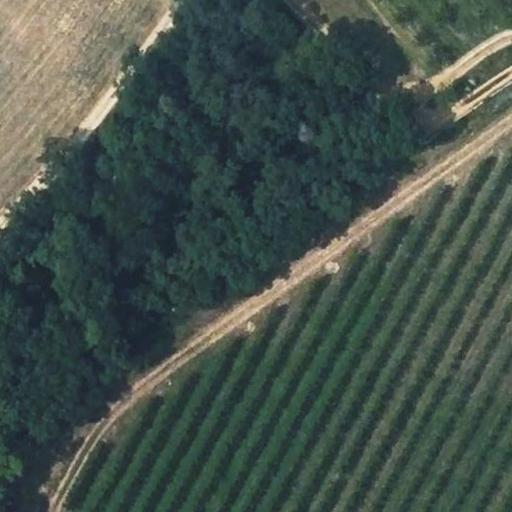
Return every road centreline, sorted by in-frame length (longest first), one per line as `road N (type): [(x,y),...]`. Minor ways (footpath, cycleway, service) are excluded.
road 1 (track): [(284,0),(397,120),(440,122),(511,73)]
road 2 (track): [(0,226),(186,0)]
